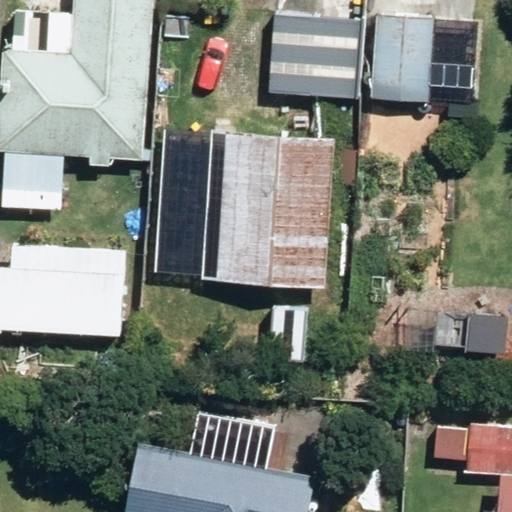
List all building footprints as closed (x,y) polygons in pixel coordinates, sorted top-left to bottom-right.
[(100,160),(120,162),(120,151),(152,153),(162,0),(87,0),(84,46),(15,41),(8,143),(101,149),(100,160)] [(272,87),(363,92),(368,0),(319,0),(319,11),(277,9),(272,87)] [(378,92),(479,95),(483,15),(382,11),(378,92)] [(225,273),(334,279),(339,186),(351,188),(352,168),(340,167),(342,130),(233,124),(225,273)] [(0,322),(128,330),(132,271),(100,269),(101,246),(35,240),(33,264),(0,262),(0,322)] [(511,419),(487,418),(486,425),(458,423),(457,454),(484,456),(482,467),(511,468),(511,419)] [(315,511),(323,470),(147,434),(131,511),(315,511)]
